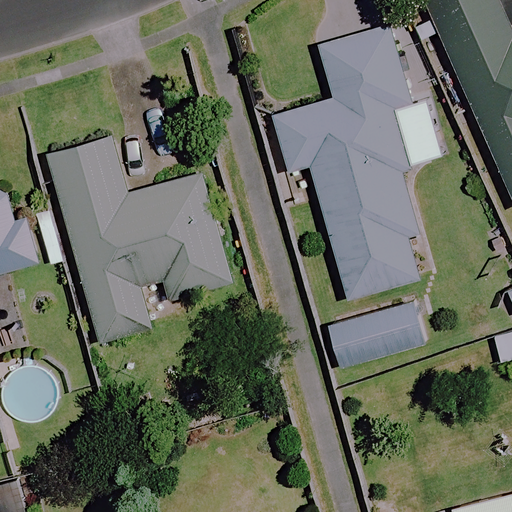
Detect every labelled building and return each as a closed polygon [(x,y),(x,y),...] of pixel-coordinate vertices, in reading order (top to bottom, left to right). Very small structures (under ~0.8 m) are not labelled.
[(511,23),(501,0),(431,0),(511,181),(511,23)] [(417,104),(395,23),(326,42),(341,99),(281,116),(296,170),(318,164),(355,298),(425,279),(412,232),(423,229),(406,167),(447,156),(432,100),(417,104)] [(142,191),(127,137),(56,157),(106,340),(156,326),(150,306),(242,281),(212,172),(142,191)] [(18,224),(6,180),(0,181),(0,371),(3,371),(0,360),(0,273),(48,260),(37,219),(18,224)] [(411,295),(327,321),(343,372),(427,346),(411,295)] [(511,361),(511,332),(497,337),(505,364),(511,361)] [(37,511),(29,481),(0,489),(0,498),(4,511),(37,511)] [(511,511),(511,495),(458,510),(458,511),(511,511)]
